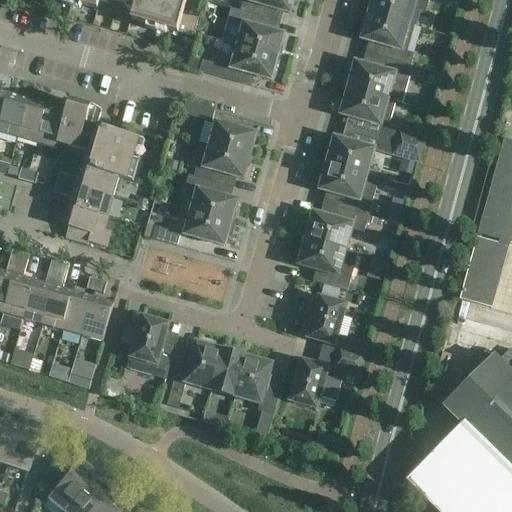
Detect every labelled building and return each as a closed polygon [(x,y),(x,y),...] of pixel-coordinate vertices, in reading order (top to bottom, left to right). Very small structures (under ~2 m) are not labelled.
[(193,38),(204,0),(60,0),(98,11),(100,0),(106,0),(135,8),(132,21),(193,38)] [(240,12),(264,19),(267,8),(290,15),(294,0),(250,0),(250,2),(244,0),(240,12)] [(429,0),(373,0),(369,15),(409,26),(414,10),(425,13),(429,0)] [(29,7),(24,21),(49,29),(53,14),(29,7)] [(238,48),(278,59),(284,36),(261,30),(264,19),(240,12),(237,24),(244,26),(238,48)] [(414,27),(409,26),(369,15),(362,41),(385,47),(382,59),(410,67),(414,55),(407,53),(414,27)] [(278,59),(238,48),(231,70),(271,82),(278,59)] [(410,67),(382,59),(378,70),(355,64),(348,90),(388,101),(396,75),(407,78),(410,67)] [(203,62),(199,73),(223,80),(227,69),(203,62)] [(395,103),(388,101),(348,90),(341,116),(388,129),(395,103)] [(0,128),(10,95),(0,91),(0,128)] [(0,134),(18,139),(29,100),(10,95),(0,128),(0,134)] [(18,139),(38,145),(51,100),(39,97),(37,102),(29,100),(18,139)] [(38,145),(57,150),(68,111),(60,109),(61,103),(51,100),(38,145)] [(80,168),(133,183),(145,142),(97,129),(102,111),(71,102),(68,111),(57,150),(58,151),(59,146),(88,154),(84,168),(80,167),(80,168)] [(183,115),(211,123),(215,112),(186,104),(183,115)] [(395,117),(419,119),(421,106),(396,104),(395,117)] [(210,147),(250,158),(256,135),(216,124),(210,147)] [(397,144),(421,151),(424,139),(400,132),(397,144)] [(327,165),(367,176),(375,150),(334,139),(327,165)] [(509,244),(511,244),(511,142),(504,140),(478,235),(500,241),(499,245),(477,239),(460,300),(491,309),(509,244)] [(421,151),(397,144),(394,156),(418,163),(421,151)] [(194,178),(218,185),(221,174),(244,181),(250,158),(210,147),(204,168),(198,166),(194,178)] [(180,164),(167,160),(165,169),(178,172),(180,164)] [(413,176),(417,165),(402,161),(399,172),(413,176)] [(367,176),(327,165),(320,191),(343,198),(339,209),(368,217),(379,180),(367,176)] [(57,182),(113,198),(119,179),(133,183),(80,168),(76,179),(59,174),(57,182)] [(26,183),(30,172),(21,169),(18,181),(26,183)] [(38,174),(30,172),(26,183),(35,185),(38,174)] [(218,185),(194,178),(190,177),(186,189),(198,192),(191,213),(231,225),(238,202),(215,196),(218,185)] [(71,199),(68,207),(108,218),(113,198),(57,182),(53,194),(71,199)] [(108,218),(68,207),(63,227),(69,229),(66,240),(87,247),(88,243),(99,247),(108,218)] [(368,217),(339,209),(336,220),(313,214),(306,240),(346,251),(351,235),(362,239),(368,217)] [(231,225),(191,213),(185,236),(225,247),(227,238),(232,239),(235,227),(231,225)] [(156,228),(153,240),(177,247),(180,235),(156,228)] [(358,255),(346,251),(306,240),(298,266),(321,273),(318,284),(347,293),(358,255)] [(0,313),(4,315),(23,253),(15,251),(9,274),(0,271),(0,313)] [(379,261),(387,263),(390,254),(381,252),(379,261)] [(4,315),(23,320),(35,282),(23,278),(30,255),(23,253),(4,315)] [(52,263),(46,285),(35,282),(23,320),(42,326),(60,265),(52,263)] [(60,265),(42,326),(63,332),(74,293),(62,289),(69,267),(60,265)] [(95,293),(98,281),(90,279),(86,291),(95,293)] [(98,281),(95,293),(103,296),(107,283),(98,281)] [(74,293),(63,332),(82,337),(93,298),(74,293)] [(114,304),(93,298),(82,337),(103,343),(114,304)] [(336,360),(360,366),(364,355),(347,350),(349,340),(338,337),(346,307),(319,299),(319,302),(314,300),(311,313),(315,314),(308,339),(339,348),(336,360)] [(142,318),(127,370),(166,381),(174,352),(162,349),(169,326),(142,318)] [(211,392),(223,352),(196,344),(190,367),(179,364),(172,388),(183,391),(185,385),(211,392)] [(235,398),(246,358),(236,355),(237,351),(225,348),(223,352),(211,392),(235,398)] [(476,376),(493,358),(487,351),(469,369),(476,376)] [(10,365),(12,356),(4,354),(1,362),(10,365)] [(246,358),(235,398),(260,405),(258,412),(274,417),(280,392),(266,388),(272,366),(246,358)] [(511,366),(509,370),(496,358),(445,409),(511,475),(511,366)] [(360,366),(336,360),(333,371),(302,362),(290,402),(317,410),(326,380),(344,385),(347,375),(357,378),(360,366)] [(217,416),(215,424),(227,427),(229,419),(217,416)] [(0,465),(7,468),(19,429),(0,422),(0,465)] [(39,436),(19,429),(7,468),(27,474),(39,436)] [(58,511),(64,511),(88,483),(72,469),(45,501),(58,511)] [(88,483),(64,511),(90,511),(104,496),(88,483)] [(104,496),(90,511),(117,511),(120,509),(104,496)]
